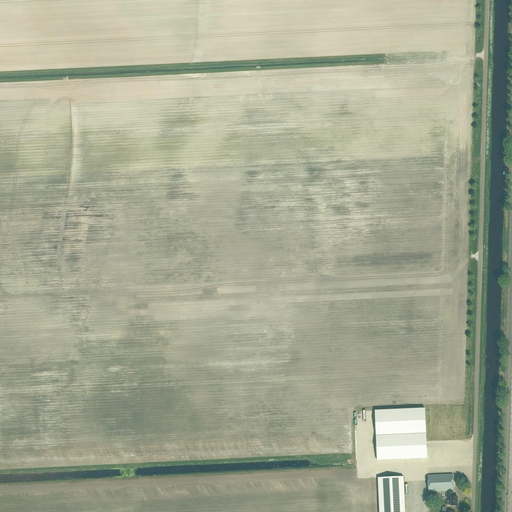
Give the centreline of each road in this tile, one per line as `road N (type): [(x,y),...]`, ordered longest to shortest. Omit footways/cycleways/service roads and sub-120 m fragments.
road 1 (unclassified): [(472,511),(487,0)]
road 2 (secondary): [(504,511),(511,243)]
